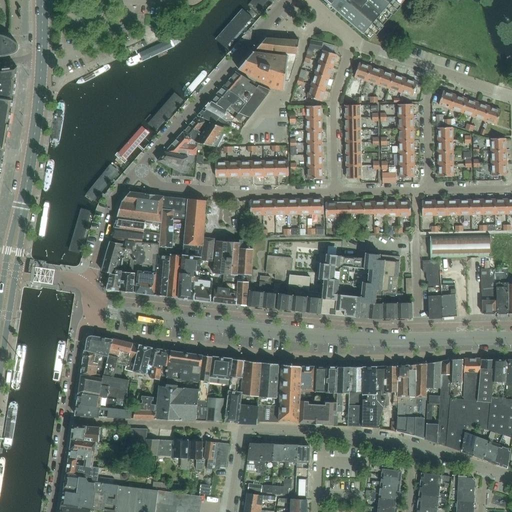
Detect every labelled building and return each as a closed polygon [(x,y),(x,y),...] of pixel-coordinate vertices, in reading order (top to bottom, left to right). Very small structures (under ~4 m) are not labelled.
[(393,0),(323,0),(363,34),(381,14),(393,0)] [(250,10),(230,32),(237,39),(257,16),(250,10)] [(0,57),(1,57),(2,57),(3,57),(4,57),(6,56),(7,56),(8,56),(9,55),(10,55),(11,55),(13,54),(14,54),(15,53),(16,53),(17,52),(18,51),(18,50),(19,49),(19,48),(19,47),(19,46),(18,45),(18,44),(17,43),(16,42),(15,41),(14,40),(13,39),(12,39),(10,38),(9,37),(8,37),(6,36),(4,36),(3,35),(1,35),(0,34),(0,57)] [(146,59),(173,46),(169,37),(142,50),(146,59)] [(297,54),(299,40),(266,37),(257,48),(257,49),(257,50),(256,50),(285,54),(297,54)] [(323,43),(311,40),(310,40),(309,48),(321,50),(323,43)] [(319,62),(333,67),(337,55),(322,50),(319,62)] [(238,69),(272,88),(273,88),(284,90),(287,56),(255,52),(254,52),(253,53),(246,60),(246,61),(239,69),(239,68),(238,69)] [(108,77),(135,64),(131,55),(104,68),(108,77)] [(329,78),(333,67),(319,62),(315,74),(329,78)] [(355,77),(366,81),(371,67),(359,63),(355,77)] [(200,66),(181,89),(188,95),(208,73),(200,66)] [(0,69),(0,183),(5,153),(16,89),(17,67),(0,69)] [(371,67),(366,81),(378,85),(382,71),(371,67)] [(389,89),(394,74),(382,71),(378,85),(389,89)] [(240,75),(236,72),(229,80),(252,94),(254,91),(257,88),(249,83),(250,81),(240,75)] [(315,74),(311,85),(325,90),(329,78),(315,74)] [(394,74),(389,89),(400,92),(405,78),(394,74)] [(405,78),(400,92),(412,96),(417,82),(405,78)] [(235,94),(246,103),(247,102),(250,97),(252,94),(229,80),(223,87),(235,94)] [(257,88),(254,91),(266,96),(271,91),(258,85),(257,88)] [(311,85),(307,97),(321,101),(325,90),(311,85)] [(243,107),(246,103),(235,94),(223,87),(217,94),(223,98),(236,108),(240,111),(243,107)] [(262,102),(266,96),(254,91),(252,94),(250,97),(262,102)] [(439,105),(450,109),(455,95),(443,91),(439,105)] [(223,98),(217,94),(210,101),(221,107),(226,111),(230,107),(238,114),(239,113),(240,111),(236,108),(223,98)] [(306,104),(306,95),(293,96),(294,105),(306,104)] [(455,95),(450,109),(462,113),(467,99),(455,95)] [(258,107),(262,102),(250,97),(247,102),(258,107)] [(467,99),(462,113),(473,117),(478,103),(467,99)] [(170,101),(150,124),(158,130),(177,108),(170,101)] [(233,121),(235,118),(232,116),(226,111),(221,107),(210,101),(204,108),(220,118),(225,121),(233,121)] [(62,133),(67,103),(57,102),(53,132),(62,133)] [(254,112),(258,107),(247,102),(246,103),(243,107),(254,112)] [(478,103),(473,117),(484,121),(489,106),(478,103)] [(413,117),(413,105),(413,104),(398,105),(398,117),(413,117)] [(321,106),(306,107),(306,119),(321,119),(321,106)] [(360,118),(360,106),(345,106),(345,118),(360,118)] [(484,121),(496,125),(501,110),(489,106),(484,121)] [(250,118),(254,112),(243,107),(240,111),(239,113),(244,115),(250,118)] [(215,123),(229,128),(233,121),(225,121),(220,118),(204,108),(197,116),(215,123)] [(238,114),(235,118),(240,121),(241,119),(244,115),(239,113),(238,114)] [(398,117),(398,129),(413,129),(413,117),(398,117)] [(193,127),(201,134),(207,125),(206,124),(207,122),(200,119),(196,118),(189,126),(192,129),(193,127)] [(345,118),(345,130),(361,130),(360,118),(345,118)] [(321,131),(321,119),(306,119),(306,131),(321,131)] [(219,148),(221,143),(225,135),(226,135),(228,130),(209,122),(207,125),(201,134),(199,138),(196,142),(195,143),(196,143),(198,143),(219,148)] [(192,129),(189,126),(183,133),(192,140),(196,142),(199,138),(201,134),(193,127),(192,129)] [(453,140),(452,128),(437,128),(438,140),(453,140)] [(398,129),(399,141),(414,141),(413,129),(398,129)] [(345,138),(346,142),(361,142),(361,130),(345,130),(345,138)] [(322,143),(321,131),(306,131),(307,143),(322,143)] [(142,133),(122,155),(130,162),(150,139),(142,133)] [(183,133),(165,152),(180,153),(196,155),(198,143),(196,143),(195,143),(196,142),(192,140),(183,133)] [(491,139),(491,150),(506,150),(506,139),(491,139)] [(438,140),(438,152),(453,152),(453,140),(438,140)] [(399,141),(399,153),(414,153),(414,141),(399,141)] [(346,142),(346,154),(361,154),(361,142),(346,142)] [(322,155),(322,143),(307,143),(307,155),(322,155)] [(257,161),(252,161),(252,176),(264,176),(264,161),(263,146),(257,146),(257,161)] [(491,150),(491,152),(491,163),(506,163),(506,150),(491,150)] [(180,153),(165,152),(158,161),(173,168),(172,176),(179,176),(180,172),(188,157),(179,155),(180,153)] [(438,152),(438,164),(453,164),(453,152),(438,152)] [(399,153),(399,165),(414,165),(414,153),(399,153)] [(346,154),(346,166),(361,166),(361,154),(346,154)] [(322,167),(322,155),(307,155),(307,167),(322,167)] [(252,161),(240,162),(240,177),(252,176),(252,161)] [(276,161),(264,161),(264,176),(276,176),(276,161)] [(288,161),(276,161),(276,176),(288,176),(288,161)] [(215,162),(216,172),(216,177),(228,177),(228,162),(215,162)] [(240,162),(228,162),(228,177),(240,177),(240,162)] [(491,163),(491,175),(506,175),(506,163),(491,163)] [(453,164),(438,164),(438,177),(453,176),(453,164)] [(414,165),(399,165),(399,177),(414,177),(414,165)] [(52,197),(57,167),(47,166),(42,195),(52,197)] [(361,178),(361,166),(346,166),(346,178),(361,178)] [(322,179),(322,167),(307,167),(307,179),(322,179)] [(108,172),(88,195),(96,201),(115,179),(108,172)] [(382,183),(395,183),(395,179),(392,179),(391,173),(382,173),(382,183)] [(117,217),(162,221),(162,206),(163,197),(164,197),(164,196),(155,195),(145,193),(145,194),(132,192),(132,191),(131,191),(122,201),(117,217)] [(164,197),(163,197),(162,206),(162,221),(161,223),(160,232),(159,244),(159,247),(172,248),(173,232),(174,226),(173,226),(173,220),(185,221),(186,221),(188,199),(183,199),(176,198),(164,197)] [(200,200),(195,200),(188,199),(186,221),(185,221),(183,244),(192,245),(194,245),(203,245),(204,238),(206,214),(205,214),(206,201),(200,200)] [(299,199),(287,200),(287,215),(299,214),(299,199)] [(311,199),(299,199),(299,214),(311,214),(311,199)] [(323,199),(311,199),(311,214),(323,214),(323,199)] [(494,199),(482,200),(483,215),(495,214),(494,199)] [(506,199),(494,199),(495,214),(507,214),(506,199)] [(250,200),(250,201),(251,215),(263,215),(263,200),(250,200)] [(263,200),(263,215),(275,215),(275,200),(263,200)] [(287,200),(275,200),(275,215),(287,215),(287,200)] [(434,201),(435,215),(447,215),(446,200),(434,201)] [(458,200),(446,200),(447,215),(459,215),(458,200)] [(458,200),(459,215),(471,215),(470,200),(458,200)] [(482,200),(470,200),(471,215),(483,215),(482,200)] [(396,201),(382,202),(382,217),(396,216),(396,201)] [(410,201),(396,201),(396,216),(410,216),(410,201)] [(422,216),(432,216),(435,215),(434,201),(422,201),(422,216)] [(325,203),(326,218),(339,218),(339,214),(339,202),(325,203)] [(353,202),(339,202),(339,214),(353,214),(353,202)] [(363,215),(367,215),(367,202),(353,202),(353,214),(363,214),(363,215)] [(382,202),(367,202),(367,215),(371,215),(371,217),(382,217),(382,202)] [(45,238),(50,209),(40,207),(35,237),(45,238)] [(82,248),(91,219),(81,216),(73,245),(82,248)] [(162,221),(117,217),(114,228),(160,232),(161,223),(162,221)] [(159,244),(160,232),(114,228),(111,239),(126,241),(159,244)] [(473,257),(480,257),(490,257),(490,235),(431,236),(430,236),(431,258),(439,258),(466,257),(473,257)] [(204,238),(203,245),(201,260),(201,261),(212,262),(215,239),(204,238)] [(252,254),(253,249),(242,248),(243,240),(239,240),(239,243),(237,274),(249,275),(250,275),(251,270),(252,254)] [(155,290),(155,295),(156,295),(166,296),(167,296),(167,291),(169,273),(169,268),(170,256),(158,255),(159,247),(159,244),(126,241),(125,245),(123,259),(130,260),(136,260),(136,264),(142,265),(149,265),(157,266),(157,272),(156,272),(155,290)] [(215,274),(225,274),(237,276),(237,274),(239,243),(217,241),(216,246),(213,273),(215,274)] [(116,270),(120,255),(123,245),(123,244),(110,242),(102,271),(110,273),(110,274),(115,274),(116,270)] [(199,277),(200,272),(201,261),(201,260),(203,245),(194,245),(192,245),(183,244),(182,255),(180,269),(180,273),(179,273),(178,298),(194,300),(195,283),(197,283),(197,277),(199,277)] [(123,259),(125,245),(123,245),(120,255),(116,270),(115,274),(114,276),(110,275),(106,289),(120,291),(120,286),(122,272),(122,270),(123,259)] [(309,292),(310,277),(289,275),(289,280),(288,289),(289,290),(288,295),(287,310),(291,310),(292,310),(301,311),(306,312),(315,313),(316,313),(320,313),(321,313),(330,314),(335,315),(344,316),(345,316),(349,316),(350,316),(359,317),(368,318),(369,318),(373,318),(373,319),(374,319),(383,318),(383,319),(383,318),(388,318),(389,318),(397,318),(398,318),(402,318),(403,318),(412,318),(413,318),(413,317),(412,317),(412,313),(413,313),(413,312),(412,312),(412,303),(403,303),(403,294),(398,293),(396,293),(396,291),(397,286),(398,277),(398,276),(398,272),(399,272),(399,271),(398,271),(399,262),(400,262),(399,262),(400,257),(399,257),(395,256),(394,256),(385,255),(380,255),(371,254),(370,254),(366,253),(365,253),(365,254),(365,258),(356,258),(356,257),(355,257),(355,258),(351,257),(350,257),(341,256),(336,256),(336,255),(336,256),(327,255),(327,254),(326,254),(326,255),(322,254),(321,254),(321,255),(320,259),(320,264),(319,269),(318,278),(318,279),(319,279),(324,279),(323,284),(322,293),(309,292)] [(180,273),(180,269),(182,255),(170,254),(170,256),(169,268),(171,268),(170,273),(169,273),(167,291),(167,296),(178,298),(179,273),(180,273)] [(267,256),(266,268),(275,269),(278,269),(279,257),(267,256)] [(279,257),(278,269),(285,270),(290,271),(292,258),(279,257)] [(120,291),(133,292),(134,287),(136,264),(136,260),(130,260),(129,273),(122,272),(120,286),(120,291)] [(428,287),(429,318),(441,318),(440,289),(441,289),(440,285),(439,260),(431,260),(423,261),(423,272),(426,272),(427,281),(428,281),(428,287)] [(136,293),(155,295),(155,290),(156,272),(149,272),(149,265),(142,265),(142,271),(138,271),(137,288),(136,293)] [(481,269),(482,292),(483,314),(495,314),(494,271),(492,269),(490,269),(481,269)] [(508,314),(508,269),(507,269),(502,269),(502,281),(504,281),(504,283),(496,283),(497,314),(508,314)] [(195,283),(194,300),(211,302),(212,278),(210,278),(208,278),(209,273),(200,272),(199,277),(197,277),(197,283),(195,283)] [(215,277),(223,278),(223,283),(215,282),(213,302),(236,305),(237,276),(225,274),(215,274),(215,277)] [(249,281),(249,276),(249,275),(237,274),(237,276),(236,305),(247,306),(248,291),(249,281)] [(248,306),(256,307),(257,307),(258,307),(260,307),(262,282),(259,282),(258,292),(250,291),(250,290),(249,290),(249,291),(248,306)] [(263,307),(270,308),(272,308),(275,308),(277,284),(274,283),(273,293),(264,292),(265,282),(262,282),(260,307),(262,307),(263,307)] [(277,309),(285,310),(286,310),(287,310),(288,295),(279,294),(280,284),(277,284),(275,308),(276,309),(277,309)] [(441,289),(443,318),(457,316),(455,289),(455,285),(441,285),(440,285),(441,289)] [(92,336),(92,337),(92,336),(91,337),(90,337),(89,337),(88,338),(88,339),(87,340),(86,347),(86,350),(99,354),(109,357),(104,375),(113,377),(115,370),(117,364),(119,357),(109,354),(113,340),(100,338),(100,337),(92,336)] [(113,339),(113,340),(109,354),(119,357),(117,364),(126,366),(133,343),(113,339)] [(125,370),(133,372),(146,375),(149,360),(151,353),(152,348),(140,345),(133,343),(126,366),(125,370)] [(157,368),(161,350),(152,348),(151,353),(149,360),(151,361),(150,365),(152,366),(150,378),(159,380),(159,381),(160,381),(162,369),(157,368)] [(86,350),(85,350),(85,352),(86,352),(84,361),(83,361),(83,363),(98,365),(99,354),(86,350)] [(157,368),(162,369),(167,370),(171,351),(161,350),(157,368)] [(199,382),(203,356),(171,351),(167,370),(162,369),(160,381),(162,381),(163,377),(167,378),(167,380),(177,382),(181,383),(181,382),(185,382),(185,380),(199,382)] [(209,382),(209,381),(212,362),(213,357),(203,356),(202,361),(199,382),(199,385),(196,421),(206,421),(208,398),(209,382)] [(209,382),(229,385),(230,375),(232,364),(232,359),(213,357),(212,362),(209,381),(209,382)] [(229,385),(229,391),(241,392),(242,377),(243,365),(244,361),(244,360),(243,360),(243,361),(241,360),(240,360),(236,360),(236,359),(235,359),(235,360),(234,360),(234,359),(232,359),(232,364),(230,375),(229,385)] [(452,360),(451,360),(450,395),(461,395),(462,359),(452,360)] [(464,400),(477,401),(481,359),(464,359),(464,364),(463,398),(464,400)] [(490,402),(491,397),(494,359),(481,359),(477,401),(490,402)] [(504,398),(506,365),(506,360),(494,359),(491,397),(504,398)] [(450,398),(450,395),(451,360),(443,361),(442,361),(441,361),(440,386),(440,388),(440,396),(439,403),(439,405),(438,424),(437,443),(446,446),(450,398)] [(242,392),(242,393),(242,395),(259,397),(262,363),(244,361),(243,365),(242,377),(241,392),(242,392)] [(432,363),(426,364),(426,387),(426,388),(440,388),(440,386),(441,361),(432,363)] [(57,394),(61,365),(51,363),(47,393),(57,394)] [(83,363),(83,364),(84,364),(84,368),(82,369),(81,375),(92,377),(100,378),(100,374),(96,374),(98,365),(83,363)] [(278,369),(278,364),(262,363),(260,397),(259,397),(258,407),(257,421),(263,422),(263,421),(269,421),(269,422),(279,422),(279,421),(280,398),(276,398),(278,369)] [(415,365),(415,389),(415,397),(426,397),(426,388),(426,387),(426,364),(415,365)] [(280,398),(279,421),(294,422),(294,421),(296,421),(296,422),(299,422),(300,400),(300,392),(301,372),(302,367),(281,365),(281,370),(280,398)] [(409,365),(398,366),(398,371),(398,398),(408,397),(408,389),(409,365)] [(362,395),(361,427),(362,427),(373,427),(378,427),(378,428),(379,428),(379,421),(384,406),(387,406),(388,393),(389,366),(386,366),(376,367),(372,367),(363,367),(363,372),(362,392),(362,395)] [(392,403),(392,405),(397,406),(398,398),(398,371),(398,366),(389,366),(388,393),(394,392),(394,395),(393,395),(393,402),(392,403)] [(114,377),(120,379),(122,371),(119,367),(115,370),(113,377),(114,377)] [(301,372),(300,392),(313,392),(314,391),(314,372),(315,367),(302,367),(301,372)] [(314,372),(314,391),(326,392),(327,372),(327,367),(315,367),(314,372)] [(326,392),(326,393),(333,393),(337,393),(338,372),(338,367),(327,367),(327,372),(326,392)] [(337,393),(337,406),(342,406),(342,398),(341,398),(341,393),(349,394),(349,392),(350,372),(350,367),(338,367),(338,372),(337,393)] [(350,372),(349,392),(349,394),(347,426),(361,427),(362,395),(362,392),(363,372),(363,367),(350,367),(350,372)] [(20,400),(24,371),(14,369),(10,399),(20,400)] [(104,375),(103,375),(102,378),(100,378),(92,377),(81,375),(81,378),(79,391),(79,392),(79,393),(80,393),(126,400),(128,380),(120,379),(114,377),(113,377),(104,375)] [(156,405),(154,419),(155,419),(156,420),(156,419),(165,420),(166,420),(171,420),(172,420),(181,420),(181,421),(182,421),(182,420),(182,418),(187,418),(187,420),(187,421),(187,420),(192,421),(196,421),(199,385),(185,384),(185,386),(177,385),(177,382),(167,380),(166,382),(162,381),(160,381),(159,381),(159,385),(158,386),(156,405)] [(511,385),(506,385),(506,398),(504,398),(491,397),(490,402),(488,427),(488,430),(511,438),(511,439),(511,385)] [(239,423),(240,405),(242,395),(242,393),(228,391),(225,422),(239,423)] [(127,409),(129,400),(126,400),(80,393),(79,396),(78,403),(82,404),(109,408),(127,409)] [(299,422),(299,423),(310,424),(322,424),(333,425),(333,415),(333,412),(334,412),(334,411),(337,411),(337,408),(337,406),(337,393),(333,393),(333,402),(325,402),(325,404),(320,404),(320,398),(320,397),(318,396),(317,396),(316,396),(315,397),(314,398),(314,404),(309,404),(309,401),(300,400),(299,422)] [(133,418),(154,419),(156,405),(151,404),(152,401),(153,401),(153,397),(142,396),(141,400),(142,400),(142,403),(136,403),(133,418)] [(413,435),(423,439),(425,407),(425,402),(426,397),(415,397),(414,402),(409,402),(409,397),(408,397),(398,398),(397,406),(396,422),(396,431),(413,435)] [(222,422),(224,398),(215,398),(208,398),(206,421),(208,421),(220,422),(222,422)] [(477,401),(464,400),(450,398),(446,446),(447,447),(447,446),(454,449),(457,430),(458,424),(479,428),(482,428),(488,430),(488,427),(490,402),(477,401)] [(82,404),(78,403),(77,403),(75,415),(98,417),(131,418),(133,410),(127,409),(109,408),(82,404)] [(432,404),(427,404),(425,439),(437,443),(438,424),(431,424),(432,411),(433,411),(433,406),(432,406),(432,404)] [(50,436),(55,406),(45,405),(40,434),(50,436)] [(257,421),(258,407),(240,405),(239,423),(248,423),(255,423),(257,424),(257,421)] [(13,442),(18,412),(8,411),(3,440),(13,442)] [(86,426),(74,426),(73,426),(73,429),(72,436),(72,438),(71,438),(72,438),(72,439),(84,441),(86,426)] [(100,427),(86,426),(84,441),(95,442),(99,442),(100,427)] [(145,448),(146,439),(147,429),(144,429),(139,429),(134,428),(134,429),(129,429),(129,428),(126,428),(124,446),(145,448)] [(457,430),(454,449),(455,449),(460,451),(461,451),(465,432),(466,429),(463,428),(457,430)] [(482,428),(479,428),(476,436),(473,456),(484,460),(487,440),(481,438),(484,429),(482,428)] [(492,442),(493,438),(495,433),(490,431),(487,440),(484,460),(495,464),(499,444),(492,442)] [(476,436),(465,432),(461,451),(473,456),(476,436)] [(84,441),(72,439),(70,449),(85,452),(83,460),(85,460),(84,466),(86,466),(93,467),(93,464),(96,442),(95,442),(84,441)] [(157,453),(159,440),(157,440),(152,440),(152,439),(146,439),(145,448),(144,452),(157,453)] [(173,440),(173,457),(173,458),(181,458),(180,469),(189,470),(189,461),(188,461),(188,452),(187,452),(187,442),(188,442),(188,440),(186,440),(186,441),(183,441),(183,440),(174,439),(174,440),(173,440)] [(173,440),(159,440),(157,453),(157,456),(173,457),(173,440)] [(202,462),(202,441),(197,441),(197,440),(191,440),(191,441),(190,441),(190,446),(190,459),(196,459),(196,470),(202,470),(203,462),(202,462)] [(509,463),(510,448),(503,446),(505,442),(501,440),(499,444),(495,464),(507,469),(508,466),(509,463)] [(209,441),(206,441),(206,446),(204,459),(208,459),(206,469),(212,470),(215,447),(216,442),(213,442),(214,441),(209,441)] [(218,443),(215,464),(215,469),(220,470),(220,467),(226,468),(230,444),(229,444),(229,445),(218,443)] [(262,444),(250,443),(248,460),(247,465),(254,465),(254,468),(257,468),(257,472),(260,472),(262,444)] [(265,461),(273,462),(274,444),(262,443),(262,444),(260,472),(265,472),(265,461)] [(274,444),(273,462),(273,467),(272,476),(276,476),(277,462),(284,462),(285,462),(285,445),(274,444)] [(285,445),(285,462),(284,462),(284,467),(288,468),(289,462),(296,463),(297,463),(298,446),(298,445),(285,445)] [(302,495),(307,495),(308,468),(300,468),(301,463),(304,463),(309,463),(310,446),(298,446),(297,463),(296,463),(295,495),(302,495)] [(85,452),(70,449),(69,458),(77,460),(77,459),(83,460),(85,452)] [(43,482),(48,452),(38,451),(33,481),(43,482)] [(84,466),(76,465),(77,460),(69,458),(66,473),(71,474),(82,475),(86,475),(87,477),(91,482),(97,482),(98,477),(99,468),(93,467),(86,466),(84,466)] [(373,470),(382,471),(381,475),(401,477),(401,472),(399,468),(398,468),(383,466),(384,464),(374,463),(373,470)] [(71,474),(66,473),(64,488),(69,489),(79,490),(84,491),(82,501),(81,508),(91,509),(92,509),(94,510),(111,511),(114,511),(118,486),(113,485),(102,484),(102,483),(97,482),(91,482),(87,477),(86,475),(82,475),(71,474)] [(432,474),(421,473),(420,484),(437,486),(440,486),(440,479),(443,480),(443,481),(448,482),(449,476),(441,475),(432,474)] [(381,475),(381,479),(380,482),(372,481),(371,485),(399,488),(401,477),(381,475)] [(466,478),(466,476),(452,475),(451,484),(450,487),(450,489),(475,491),(475,487),(474,487),(475,481),(475,480),(473,478),(472,478),(466,478)] [(98,477),(97,482),(102,483),(102,484),(113,485),(118,485),(113,484),(114,479),(98,477)] [(211,495),(212,486),(207,485),(200,484),(199,494),(200,494),(211,495)] [(420,484),(419,495),(446,498),(447,494),(439,493),(440,487),(437,487),(437,486),(420,484)] [(114,511),(155,511),(161,511),(197,511),(197,509),(198,503),(200,496),(118,485),(118,486),(114,511)] [(264,492),(271,493),(272,485),(263,485),(263,487),(264,492)] [(399,488),(371,485),(371,486),(379,487),(379,494),(371,493),(370,496),(398,499),(399,488)] [(64,492),(62,506),(81,508),(82,501),(84,491),(79,490),(69,489),(64,488),(64,492)] [(475,491),(450,489),(448,501),(474,503),(474,502),(474,494),(475,491)] [(38,511),(41,494),(31,492),(28,511),(38,511)] [(263,495),(253,494),(248,493),(247,496),(246,496),(245,503),(262,505),(263,500),(267,500),(268,496),(263,496),(263,495)] [(419,495),(418,506),(435,508),(435,507),(437,507),(438,501),(446,502),(446,498),(419,495)] [(398,499),(370,496),(370,500),(370,502),(374,502),(374,500),(378,501),(377,508),(397,510),(398,499)] [(306,502),(306,499),(285,499),(285,503),(290,503),(290,509),(307,509),(307,502),(306,502)] [(474,503),(448,501),(448,507),(456,508),(455,511),(473,511),(473,506),(474,506),(474,503)] [(262,505),(245,503),(244,510),(245,510),(244,511),(243,511),(244,511),(243,511),(265,511),(266,511),(261,510),(262,505)]
